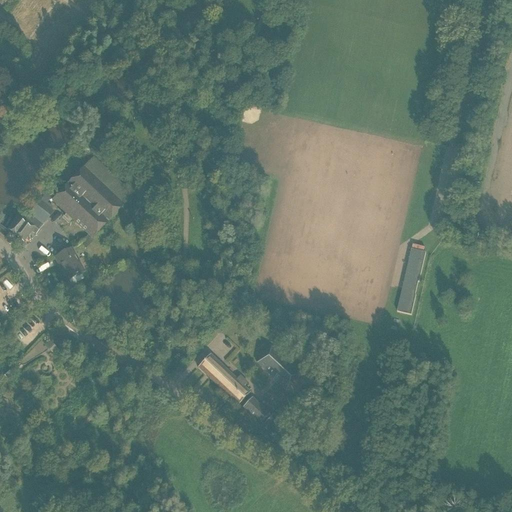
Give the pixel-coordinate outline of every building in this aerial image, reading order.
[(18,61),(21,64),(26,57),(23,54),(18,61)] [(52,202),(88,235),(80,243),(86,248),(125,205),(103,186),(109,179),(104,175),(108,170),(93,156),(52,202)] [(19,215),(9,231),(9,232),(23,242),(31,230),(36,234),(43,225),(53,211),(47,206),(40,201),(29,215),(30,216),(27,221),(21,216),(19,215)] [(66,281),(84,275),(74,248),(56,255),(66,281)] [(397,312),(411,316),(416,295),(415,295),(418,282),(419,282),(426,253),(411,250),(397,312)] [(51,351),(54,354),(57,351),(54,348),(49,343),(46,346),(51,351)] [(284,389),(298,373),(271,348),(256,363),(284,389)] [(197,368),(238,406),(250,393),(244,387),(247,383),(239,376),(236,380),(209,355),(197,368)] [(9,371),(4,376),(8,380),(13,375),(9,371)] [(242,410),(249,416),(264,430),(265,429),(267,432),(279,419),(273,414),(271,417),(252,399),(242,410)]
